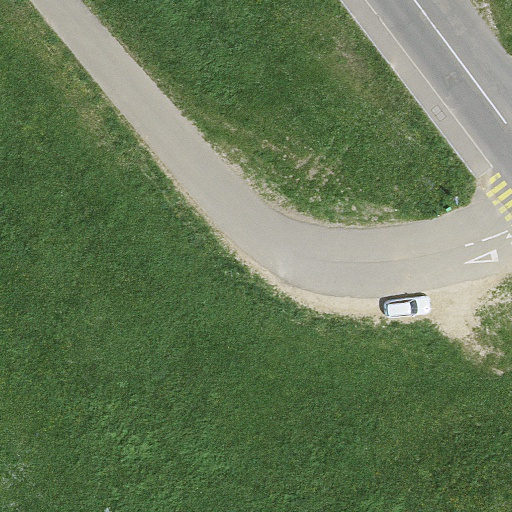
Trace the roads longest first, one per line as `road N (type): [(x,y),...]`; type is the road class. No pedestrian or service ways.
road 1 (unclassified): [(104,0),(354,268),(511,234)]
road 2 (unclassified): [(404,0),(511,147)]
